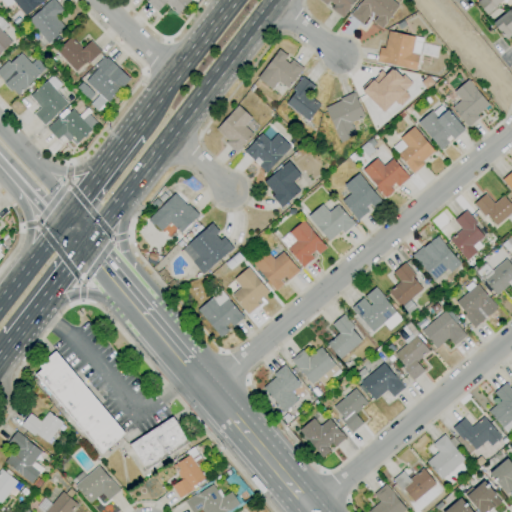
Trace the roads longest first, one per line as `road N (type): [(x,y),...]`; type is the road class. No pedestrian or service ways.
road 1 (residential): [(208,388),(511,134)]
road 2 (residential): [(310,509),(511,337)]
road 3 (primary): [(123,196),(273,0)]
road 4 (secondary): [(310,509),(221,404)]
road 5 (track): [(429,0),(511,100)]
road 6 (primary): [(148,319),(121,243),(123,196)]
